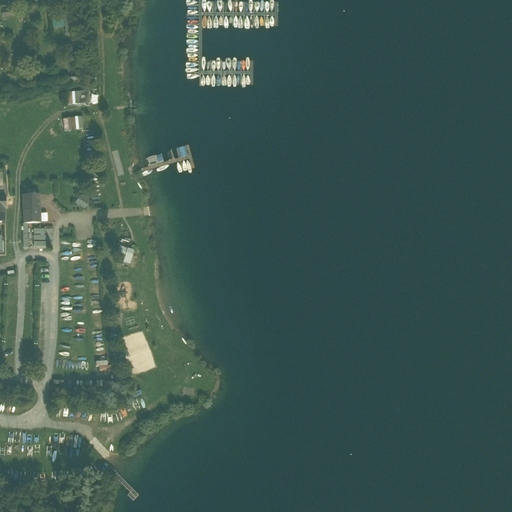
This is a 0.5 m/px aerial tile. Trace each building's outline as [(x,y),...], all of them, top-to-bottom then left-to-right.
[(75,34),(72,7),(62,8),(65,35),(75,34)] [(16,8),(1,10),(2,19),(18,17),(16,8)] [(63,27),(62,12),(51,13),(53,29),(63,27)] [(89,93),(74,93),(74,105),(89,104),(89,93)] [(64,118),(64,130),(78,130),(77,118),(64,118)] [(22,196),(23,225),(36,224),(40,224),(39,195),(22,196)] [(75,205),(84,210),(89,202),(80,196),(75,205)] [(34,247),(46,247),(47,229),(34,229),(34,247)] [(117,257),(124,259),(127,250),(119,247),(117,257)]
